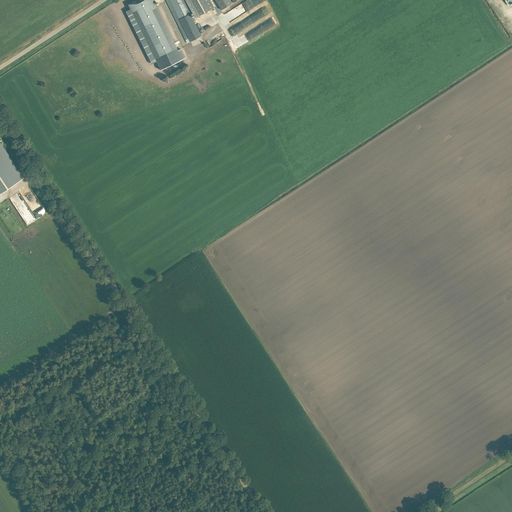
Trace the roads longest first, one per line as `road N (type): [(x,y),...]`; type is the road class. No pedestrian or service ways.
road 1 (track): [(259,511),(0,120)]
road 2 (track): [(0,68),(106,0)]
